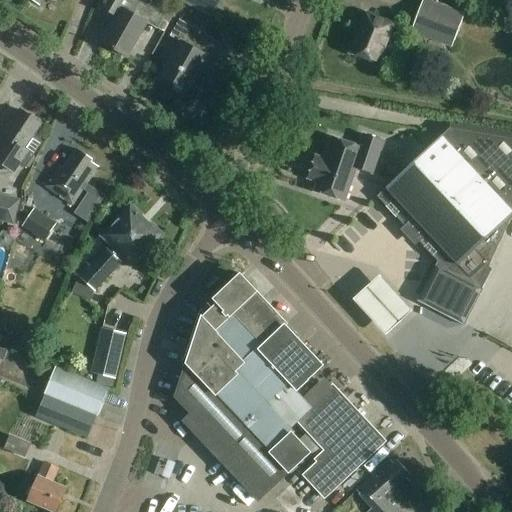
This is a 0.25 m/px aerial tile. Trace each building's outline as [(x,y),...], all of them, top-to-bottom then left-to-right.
[(102,0),(98,7),(117,17),(102,43),(126,57),(146,22),(157,28),(163,32),(177,8),(160,0),(102,0)] [(200,0),(177,0),(209,18),(215,8),(200,0)] [(423,0),(411,33),(452,48),(465,14),(427,0),(423,0)] [(376,63),(389,31),(395,33),(398,26),(392,24),(368,14),(352,53),(376,63)] [(160,75),(186,89),(206,54),(193,47),(201,33),(179,20),(170,36),(179,41),(160,75)] [(285,38),(286,58),(304,57),(304,37),(285,38)] [(0,163),(13,173),(19,164),(25,168),(33,156),(43,143),(32,136),(39,126),(20,112),(3,137),(6,139),(0,147),(0,163)] [(488,267),(511,217),(511,131),(450,121),(449,130),(440,138),(433,144),(377,196),(437,261),(420,296),(422,304),(463,326),(482,290),(481,289),(491,270),(488,267)] [(429,139),(433,144),(440,138),(435,133),(429,139)] [(373,175),(384,143),(363,136),(359,148),(332,139),(325,160),(315,157),(307,180),(317,183),(314,192),(344,203),(356,169),(373,175)] [(71,207),(97,169),(89,163),(91,161),(75,150),(56,178),(51,174),(42,187),(71,207)] [(0,221),(13,225),(19,199),(0,195),(0,221)] [(102,236),(104,238),(114,247),(109,252),(111,254),(116,258),(117,259),(119,257),(122,254),(133,264),(158,236),(155,233),(157,231),(151,225),(149,228),(140,219),(142,217),(130,206),(102,236)] [(34,210),(22,228),(44,242),(56,224),(34,210)] [(86,263),(75,274),(78,276),(94,291),(95,292),(120,265),(121,263),(117,259),(116,258),(111,254),(109,252),(105,248),(104,250),(89,266),(88,265),(86,263)] [(413,312),(380,278),(354,301),(388,337),(413,312)] [(183,422),(195,435),(257,501),(308,454),(286,432),(297,422),(311,409),(302,399),(294,391),(319,367),(316,365),(300,347),(296,343),(282,328),(284,326),(266,307),(261,301),(241,280),(240,279),(214,303),(216,305),(215,306),(201,320),(191,349),(188,357),(181,378),(175,398),(190,415),(183,422)] [(147,291),(142,286),(137,292),(142,297),(147,291)] [(91,373),(97,375),(115,379),(125,334),(102,329),(91,373)] [(45,395),(97,415),(106,391),(107,389),(55,368),(45,395)] [(323,497),(381,442),(332,390),(311,409),(297,422),(323,451),(313,460),(316,463),(302,476),(323,497)] [(45,395),(36,418),(88,439),(97,415),(45,395)] [(4,449),(25,458),(31,445),(10,436),(4,449)] [(356,492),(371,507),(366,511),(398,511),(388,500),(408,481),(404,476),(407,474),(397,463),(395,466),(391,461),(356,492)] [(51,484),(56,472),(43,466),(38,478),(36,478),(26,503),(47,511),(54,511),(64,490),(51,484)]
